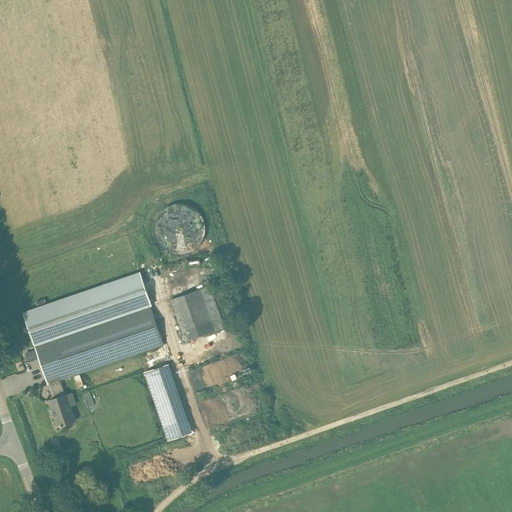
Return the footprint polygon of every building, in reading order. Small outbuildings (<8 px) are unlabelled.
[(185,205),(181,204),(179,204),(174,205),(170,206),(166,208),(163,210),(159,213),(158,215),(156,219),(154,223),(154,227),(154,231),(154,236),(156,240),(158,244),(161,247),(163,248),(166,251),(170,253),(172,253),(176,254),(183,254),(187,253),(191,251),(195,248),(196,247),(199,244),(201,240),(203,236),(204,231),(204,227),(203,223),(201,219),(199,215),(196,212),(193,209),(189,207),(185,205)] [(134,274),(23,312),(34,346),(48,384),(49,384),(61,380),(74,376),(80,374),(163,345),(150,307),(152,306),(140,272),(134,274)] [(210,288),(170,301),(184,343),(225,330),(210,288)] [(176,387),(169,364),(144,373),(151,395),(176,387)] [(80,374),(74,376),(78,388),(84,386),(80,374)] [(54,398),(49,400),(58,427),(67,424),(75,421),(70,406),(66,396),(61,380),(49,384),(54,398)] [(257,385),(241,390),(242,396),(259,391),(257,385)]
